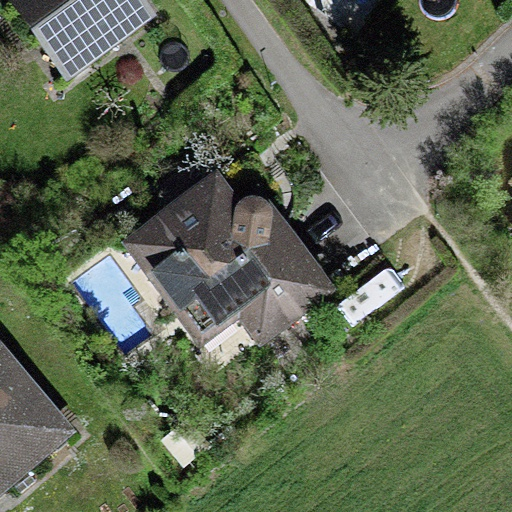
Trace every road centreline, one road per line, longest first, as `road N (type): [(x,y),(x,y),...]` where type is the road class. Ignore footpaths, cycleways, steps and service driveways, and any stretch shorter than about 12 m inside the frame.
road 1 (residential): [(241,0),(374,194)]
road 2 (track): [(511,355),(374,194)]
road 3 (residential): [(511,44),(374,194)]
